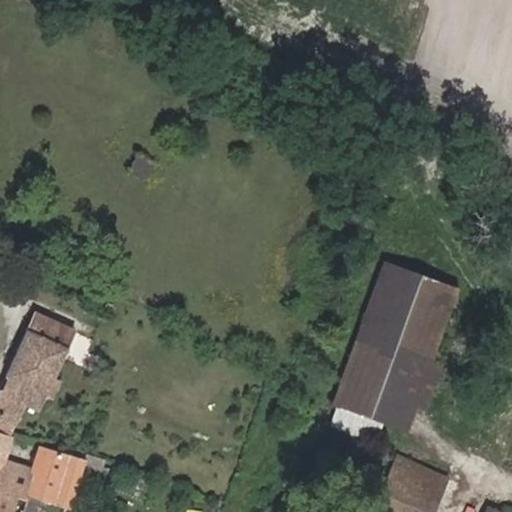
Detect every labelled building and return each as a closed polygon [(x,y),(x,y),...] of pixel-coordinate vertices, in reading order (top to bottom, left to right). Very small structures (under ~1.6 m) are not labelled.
[(153,161),(138,153),(130,172),(145,179),(153,161)] [(457,291),(382,263),(331,403),(337,405),(331,424),(372,440),(379,420),(405,430),(457,291)] [(0,426),(10,430),(23,404),(36,410),(43,394),(50,398),(57,382),(50,379),(73,331),(34,313),(33,313),(33,315),(26,329),(28,329),(6,377),(8,378),(1,392),(0,391),(0,426)] [(22,493),(31,469),(3,459),(11,437),(7,435),(10,430),(0,426),(0,511),(9,511),(14,495),(21,497),(22,493)] [(69,508),(86,463),(38,447),(31,469),(22,493),(69,508)] [(431,511),(447,478),(395,455),(371,511),(431,511)]
